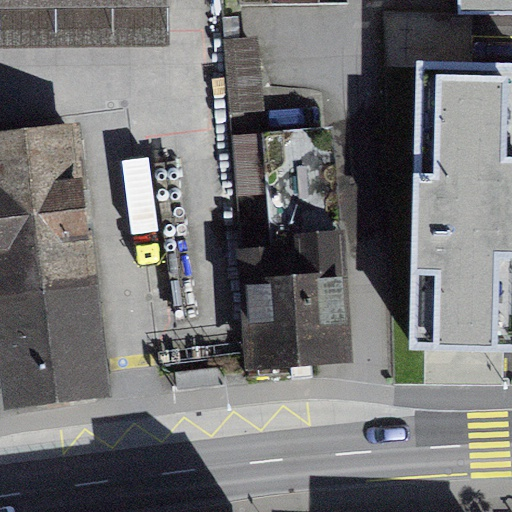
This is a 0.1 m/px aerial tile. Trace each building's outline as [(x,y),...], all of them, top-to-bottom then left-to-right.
[(0,0),(0,12),(169,10),(168,0),(0,0)] [(169,10),(0,12),(0,51),(169,49),(169,10)] [(443,137),(436,377),(511,378),(511,34),(456,34),(451,137),(443,137)] [(257,38),(225,40),(231,115),(264,112),(257,38)] [(0,136),(0,372),(4,414),(113,400),(81,125),(0,136)] [(244,375),(354,366),(335,128),(263,135),(271,249),(243,252),(235,253),(244,375)] [(271,249),(263,135),(233,138),(243,252),(271,249)]
